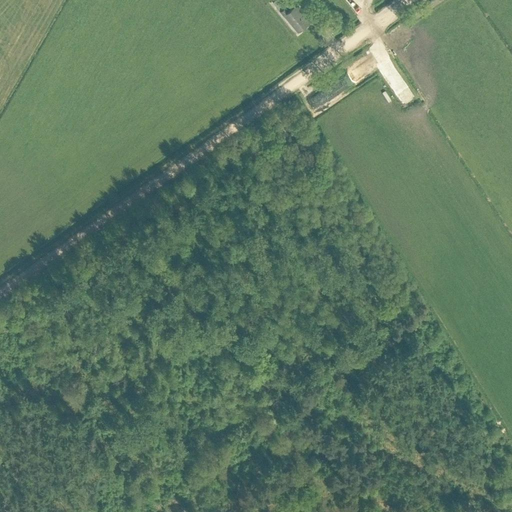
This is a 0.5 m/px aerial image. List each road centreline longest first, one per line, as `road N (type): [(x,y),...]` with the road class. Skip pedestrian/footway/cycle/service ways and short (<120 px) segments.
road 1 (track): [(0,292),(406,0)]
road 2 (track): [(408,511),(365,490),(307,482),(276,486),(220,511)]
